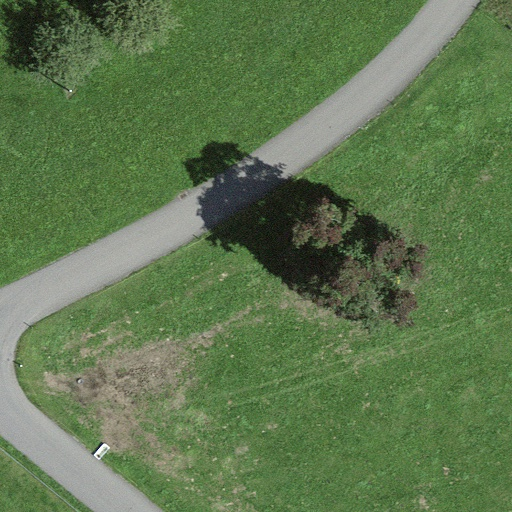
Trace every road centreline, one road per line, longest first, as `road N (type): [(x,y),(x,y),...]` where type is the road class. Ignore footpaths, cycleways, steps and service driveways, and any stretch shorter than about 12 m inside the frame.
road 1 (unclassified): [(0,316),(157,243),(315,141),(395,75),(459,0)]
road 2 (unclassified): [(0,412),(127,511)]
